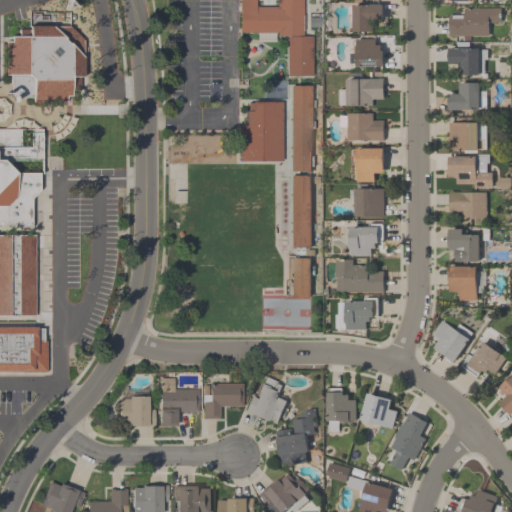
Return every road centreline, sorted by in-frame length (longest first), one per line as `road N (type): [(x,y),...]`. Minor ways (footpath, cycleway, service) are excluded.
road 1 (residential): [(132,0),(146,212),(122,343),(38,450),(6,511)]
road 2 (residential): [(122,343),(399,361),(435,383),(511,479)]
road 3 (residential): [(416,0),(399,361)]
road 4 (residential): [(58,425),(101,455),(237,454)]
